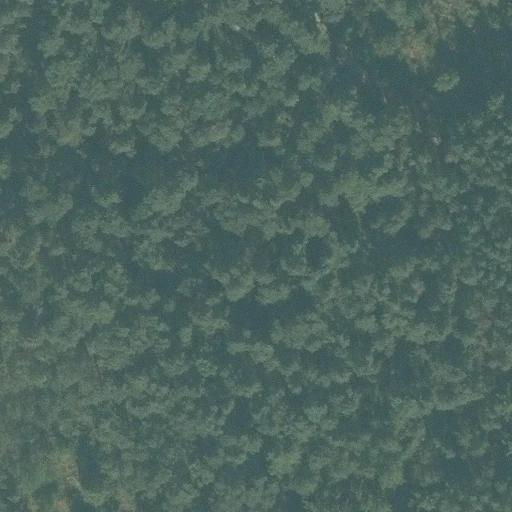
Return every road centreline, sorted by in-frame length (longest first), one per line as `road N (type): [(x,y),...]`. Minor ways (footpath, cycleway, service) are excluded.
road 1 (track): [(334,36),(185,149),(162,213),(0,316)]
road 2 (track): [(511,201),(390,103),(334,36)]
